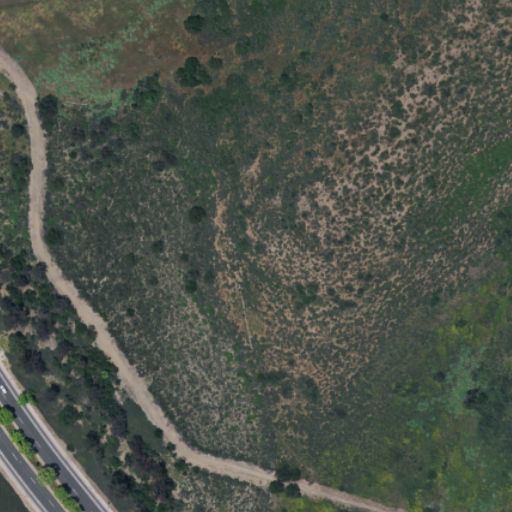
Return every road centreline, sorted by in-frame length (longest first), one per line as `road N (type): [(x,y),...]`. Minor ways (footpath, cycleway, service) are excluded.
road 1 (track): [(0,64),(32,115),(42,258),(182,453),(372,511)]
road 2 (primary): [(95,511),(0,389)]
